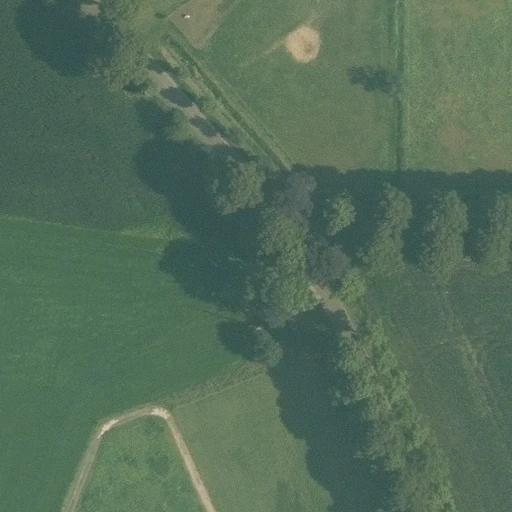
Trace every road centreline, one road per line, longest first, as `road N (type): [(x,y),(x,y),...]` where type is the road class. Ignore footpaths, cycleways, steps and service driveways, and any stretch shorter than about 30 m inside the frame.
road 1 (unclassified): [(423,511),(370,383),(270,215)]
road 2 (unclassified): [(270,215),(92,0)]
road 3 (unclassified): [(270,215),(511,219)]
